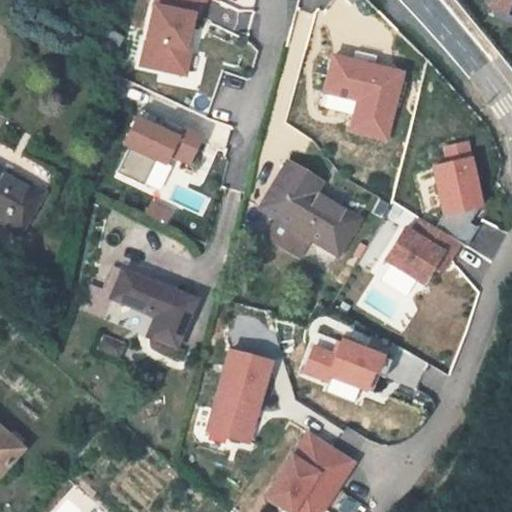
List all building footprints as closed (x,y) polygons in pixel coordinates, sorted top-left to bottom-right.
[(152,0),(130,62),(176,79),(205,0),(207,0),(215,3),(216,0),(152,0)] [(511,20),(511,0),(481,0),(479,10),(511,20)] [(328,64),(338,37),(291,20),(281,47),(328,64)] [(406,71),(332,53),(322,92),(357,101),(348,131),(388,144),(406,71)] [(126,152),(117,173),(141,183),(150,161),(160,166),(174,136),(129,116),(115,147),(126,152)] [(187,168),(199,135),(177,128),(166,161),(187,168)] [(470,140),(442,146),(446,162),(432,165),(444,216),(486,206),(470,140)] [(0,143),(0,224),(21,236),(55,175),(0,143)] [(261,209),(280,219),(313,239),(340,255),(361,219),(317,194),(322,183),(287,164),(261,209)] [(462,244),(420,218),(416,218),(406,226),(384,261),(428,287),(436,273),(442,276),(462,244)] [(303,255),(313,239),(280,219),(270,236),(303,255)] [(101,295),(112,298),(123,271),(113,267),(101,295)] [(176,348),(195,301),(123,271),(112,298),(157,317),(149,337),(176,348)] [(334,352),(311,343),(300,373),(330,384),(332,377),(373,393),(388,354),(340,335),(334,352)] [(275,360),(228,348),(205,434),(251,444),(275,360)] [(156,390),(162,376),(138,366),(132,381),(156,390)] [(0,478),(24,451),(0,429),(0,478)] [(324,511),(359,461),(308,430),(264,497),(287,511),(324,511)]
